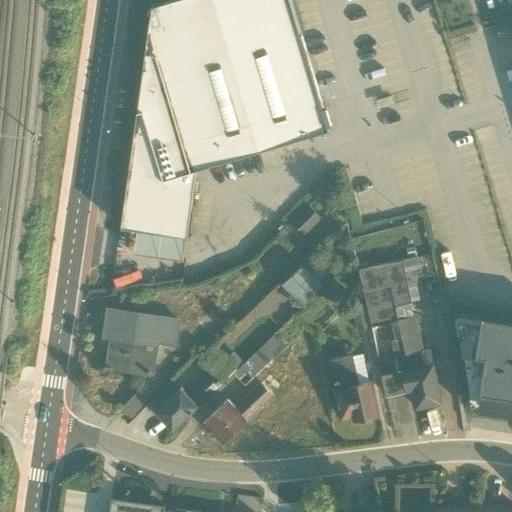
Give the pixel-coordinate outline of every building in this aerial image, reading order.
[(290,0),(152,0),(151,0),(119,228),(189,238),(199,167),(328,129),(290,0)] [(321,219),(309,206),(292,223),(304,235),(321,219)] [(440,402),(428,349),(424,350),(416,316),(398,320),(395,306),(411,302),(402,260),(420,256),(416,239),(388,245),(392,262),(357,270),(370,327),(390,323),(394,339),(389,340),(392,353),(388,354),(392,372),(381,375),(386,397),(411,391),(414,408),(440,402)] [(318,280),(326,273),(310,257),(281,284),(302,306),(323,285),(318,280)] [(364,303),(352,306),(358,332),(370,329),(364,303)] [(181,322),(108,310),(104,337),(111,338),(106,369),(151,376),(119,411),(131,418),(160,385),(163,381),(154,373),(158,345),(177,348),(181,322)] [(511,329),(457,321),(468,394),(466,408),(511,415),(511,329)] [(232,376),(243,387),(285,347),(274,336),(232,376)] [(152,410),(171,429),(241,362),(231,351),(225,357),(214,345),(198,361),(209,372),(186,394),(178,385),(152,410)] [(376,417),(364,354),(330,361),(341,418),(353,416),(354,421),(360,420),(361,422),(370,420),(369,418),(376,417)] [(202,422),(223,444),(285,384),(272,371),(234,407),(226,399),(202,422)] [(196,511),(197,511),(196,511),(160,511),(162,500),(107,493),(105,511),(196,511)]
